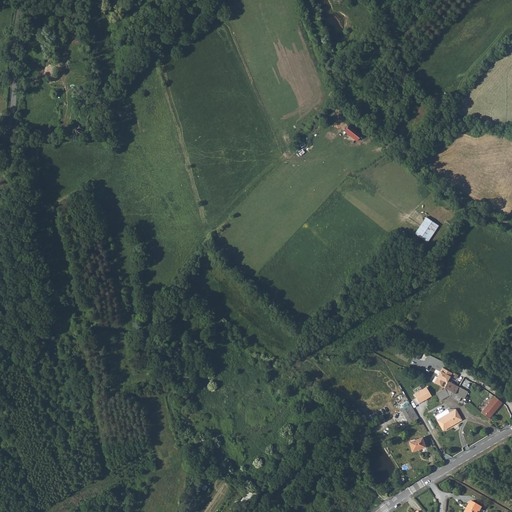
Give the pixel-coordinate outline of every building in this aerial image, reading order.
[(426,214),(415,231),(429,241),(440,224),(426,214)] [(444,382),(447,383),(448,381),(453,374),(442,368),(434,383),(442,387),(444,382)] [(447,383),(445,388),(450,391),(454,393),(456,394),(459,387),(448,381),(447,383)] [(432,396),(426,387),(414,395),(419,403),(432,396)] [(468,392),(459,387),(456,394),(459,396),(461,392),(464,394),(462,398),(465,399),(468,392)] [(447,392),(445,388),(436,394),(438,398),(447,392)] [(447,392),(438,398),(440,401),(449,396),(447,392)] [(456,394),(454,393),(452,396),(459,401),(461,397),(459,396),(456,394)] [(494,396),(481,412),(489,419),(502,402),(494,396)] [(419,418),(411,405),(408,407),(415,420),(419,418)] [(415,420),(408,407),(402,410),(409,424),(415,420)] [(454,408),(447,409),(436,416),(438,420),(455,410),(454,408)] [(437,420),(443,430),(461,420),(455,409),(455,410),(438,420),(437,420)] [(412,451),(420,448),(425,447),(422,437),(409,442),(412,451)] [(479,511),(481,507),(470,501),(464,511),(476,511),(477,511),(479,511)]
